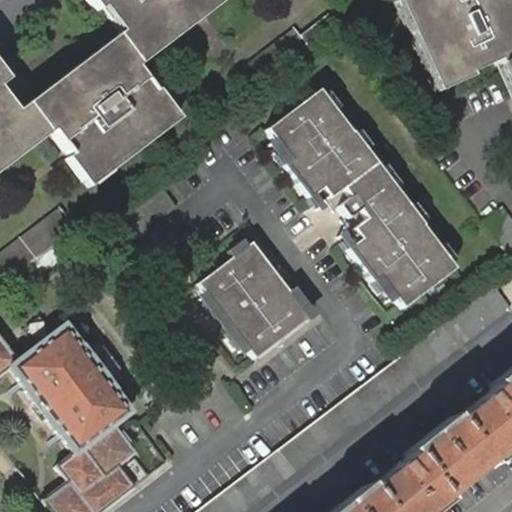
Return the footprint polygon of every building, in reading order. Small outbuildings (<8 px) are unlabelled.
[(0,76),(0,159),(40,129),(44,135),(48,132),(67,157),(64,160),(81,182),(172,114),(154,91),(150,94),(131,70),(136,66),(130,60),(209,0),(84,0),(94,13),(105,4),(124,29),(113,38),(118,44),(27,112),(22,105),(11,114),(0,100),(0,82),(3,80),(0,76)] [(495,66),(503,63),(511,58),(511,33),(496,0),(400,0),(441,91),(467,79),(466,75),(493,63),(495,66)] [(343,25),(332,10),(299,35),(293,29),(243,67),(260,89),(310,50),(332,34),(343,25)] [(511,58),(503,63),(511,82),(511,58)] [(382,288),(398,310),(451,270),(448,265),(435,249),(419,228),(420,227),(418,224),(405,208),(391,190),(376,170),(362,152),(350,136),(348,132),(347,133),(331,112),(318,96),(315,91),(262,131),(278,152),(286,162),(280,166),(305,200),(318,190),(323,197),(351,234),(357,240),(344,250),(369,283),(375,279),(382,288)] [(325,92),(318,96),(331,112),(337,107),(325,92)] [(356,131),(350,136),(362,152),(368,147),(356,131)] [(272,157),(280,166),(286,162),(278,152),(272,157)] [(382,165),(376,170),(391,190),(397,185),(382,165)] [(161,187),(121,218),(136,237),(176,207),(161,187)] [(318,190),(305,200),(310,207),(323,197),(318,190)] [(412,204),(405,208),(418,224),(424,220),(412,204)] [(0,253),(0,286),(73,227),(57,207),(0,253)] [(481,224),(511,263),(511,220),(502,207),(481,224)] [(344,250),(357,240),(351,234),(339,243),(344,250)] [(224,252),(228,258),(244,246),(240,240),(224,252)] [(33,265),(41,276),(69,255),(61,244),(33,265)] [(228,258),(194,284),(205,299),(217,314),(229,330),(241,346),(252,360),(305,319),(297,309),(285,293),(248,244),(244,246),(228,258)] [(441,244),(435,249),(448,265),(453,260),(441,244)] [(375,279),(369,283),(377,293),(382,288),(375,279)] [(243,511),(509,309),(491,285),(274,451),(194,511),(243,511)] [(291,289),(285,293),(297,309),(303,304),(291,289)] [(211,319),(217,314),(205,299),(199,303),(211,319)] [(0,375),(8,370),(23,391),(21,393),(29,404),(45,425),(54,436),(56,434),(71,455),(54,468),(64,482),(39,502),(46,511),(100,511),(132,488),(115,467),(131,454),(112,426),(129,413),(126,408),(122,404),(110,389),(117,385),(117,382),(119,371),(119,369),(101,346),(99,345),(89,345),(87,345),(81,350),(62,325),(52,334),(39,317),(21,330),(34,347),(33,349),(26,353),(15,362),(9,353),(4,346),(0,340),(0,375)] [(235,351),(241,346),(229,330),(223,335),(235,351)] [(423,511),(511,441),(511,371),(336,511),(423,511)]
